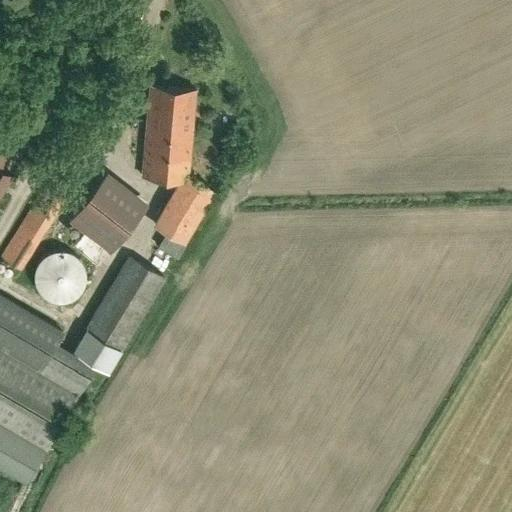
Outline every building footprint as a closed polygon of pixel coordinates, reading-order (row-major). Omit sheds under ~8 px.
[(158,227),(182,241),(212,189),(188,175),(196,89),(150,85),(142,176),(185,180),(158,227)] [(0,169),(0,167),(8,155),(0,150),(0,194),(12,175),(0,169)] [(71,219),(110,250),(145,206),(106,175),(71,219)] [(45,186),(1,257),(20,268),(64,197),(45,186)] [(84,285),(85,278),(85,271),(85,268),(82,262),(80,259),(77,256),(71,252),(68,251),(61,249),(54,250),(51,251),(45,254),(40,259),(38,262),(36,265),(34,272),(35,278),(35,282),(38,288),(40,291),(43,294),(48,298),(52,299),(59,301),(62,301),(69,299),(75,296),(80,291),(82,288),(84,285)] [(94,364),(107,371),(164,277),(130,256),(73,350),(57,341),(63,331),(0,294),(0,466),(25,481),(94,364)]
